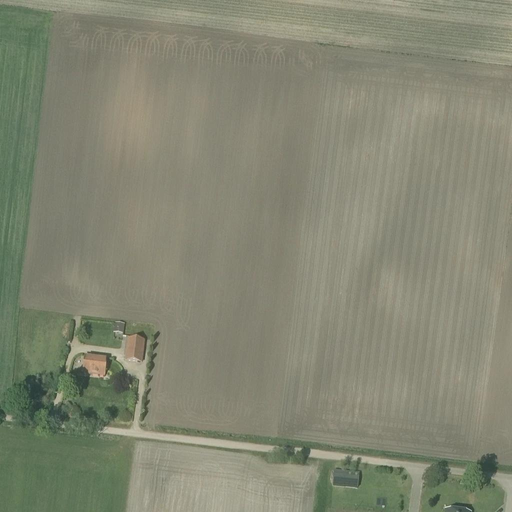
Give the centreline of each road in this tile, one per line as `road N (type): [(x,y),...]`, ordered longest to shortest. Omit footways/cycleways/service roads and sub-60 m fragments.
road 1 (track): [(342,455),(0,416)]
road 2 (unclassified): [(511,476),(342,455)]
